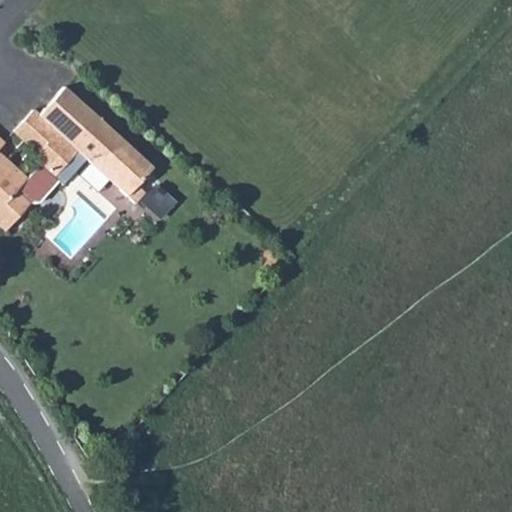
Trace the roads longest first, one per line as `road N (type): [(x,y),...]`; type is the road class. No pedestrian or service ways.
road 1 (track): [(511,234),(194,461),(144,479),(66,475)]
road 2 (unclassified): [(0,381),(86,511)]
